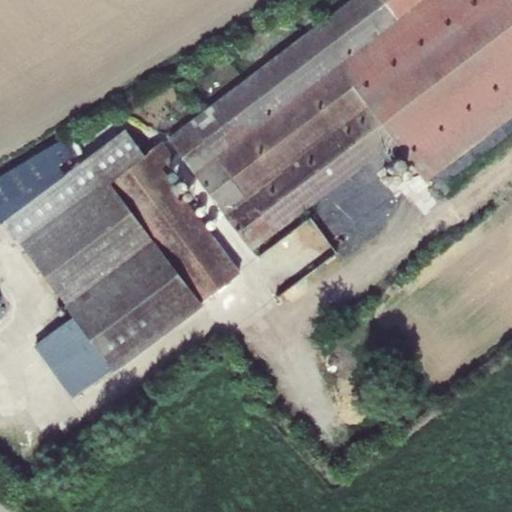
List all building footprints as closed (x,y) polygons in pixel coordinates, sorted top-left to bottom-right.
[(437,171),(511,112),(511,0),(356,0),(203,121),(286,226),(406,132),(437,171)] [(135,136),(104,159),(201,289),(223,272),(142,164),(151,157),(135,136)] [(0,327),(1,327),(0,325),(0,219),(5,216),(1,210),(70,169),(58,151),(0,185),(0,327)] [(201,289),(104,159),(23,221),(89,311),(62,332),(101,382),(123,366),(128,366),(210,302),(201,289)] [(290,290),(349,242),(323,212),(264,257),(290,290)]
